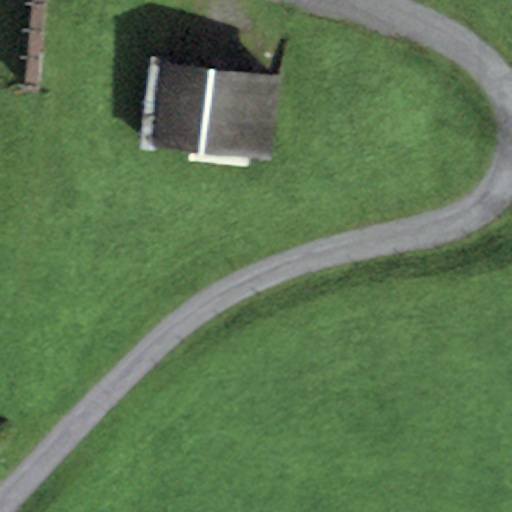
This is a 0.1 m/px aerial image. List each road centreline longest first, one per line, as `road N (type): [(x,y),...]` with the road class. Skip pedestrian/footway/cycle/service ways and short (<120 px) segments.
road 1 (unclassified): [(0,505),(173,331),(265,276),(439,230),(481,206),(511,151)]
road 2 (unclassified): [(511,113),(506,86),(470,43),(374,0)]
